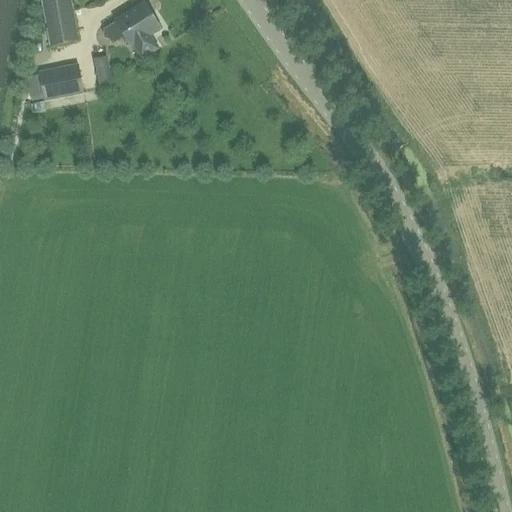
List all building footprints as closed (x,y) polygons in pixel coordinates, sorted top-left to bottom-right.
[(50,47),(69,43),(79,41),(71,0),(40,0),(49,47),(50,47)] [(124,36),(131,46),(139,59),(157,48),(149,35),(160,28),(144,3),(115,21),(115,22),(104,29),(113,43),(124,36)] [(37,72),(38,73),(42,99),(43,102),(85,94),(79,64),(37,72)] [(36,69),(24,70),(26,92),(38,91),(36,69)] [(41,102),(30,105),(32,114),(43,111),(41,102)]
